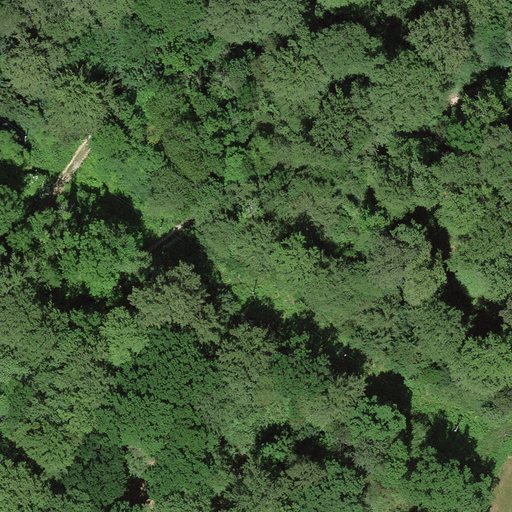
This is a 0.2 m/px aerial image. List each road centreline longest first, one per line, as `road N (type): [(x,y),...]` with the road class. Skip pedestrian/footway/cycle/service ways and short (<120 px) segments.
road 1 (track): [(0,400),(162,243),(439,46),(511,6)]
road 2 (track): [(0,311),(217,0)]
road 3 (track): [(282,382),(300,349),(462,380),(511,371)]
